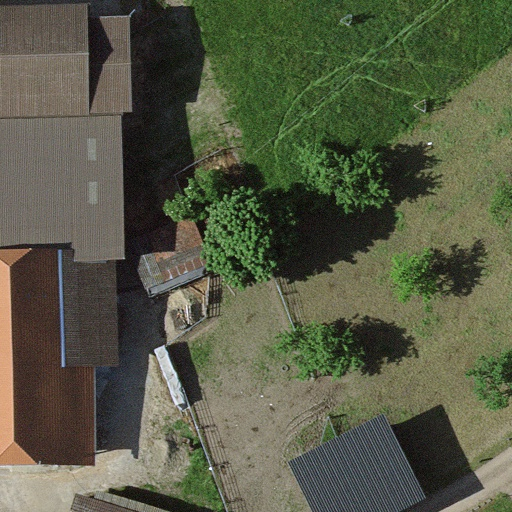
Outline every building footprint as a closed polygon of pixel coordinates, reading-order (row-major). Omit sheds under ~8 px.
[(131,24),(0,26),(0,276),(92,276),(121,275),(119,123),(133,123),(131,24)] [(135,231),(147,277),(212,260),(200,214),(135,231)] [(92,276),(0,276),(0,465),(94,465),(92,276)] [(293,449),(322,511),(379,511),(431,488),(391,403),(293,449)] [(197,511),(198,504),(80,486),(76,511),(197,511)]
